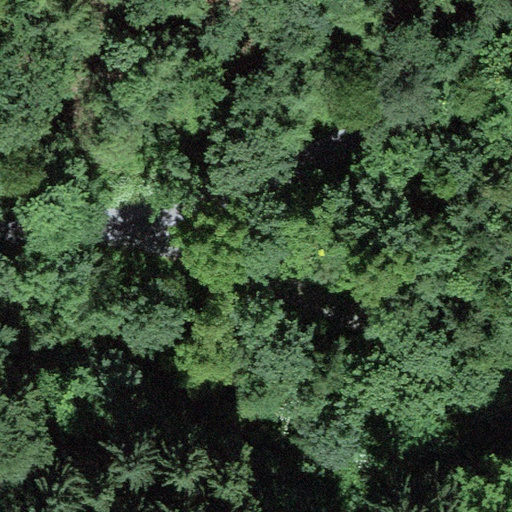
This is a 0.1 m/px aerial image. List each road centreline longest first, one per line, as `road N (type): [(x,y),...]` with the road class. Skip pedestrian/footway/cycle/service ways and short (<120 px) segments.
road 1 (track): [(511,78),(401,117),(301,170),(0,247)]
road 2 (track): [(511,440),(473,391),(410,337),(281,289),(132,216)]
